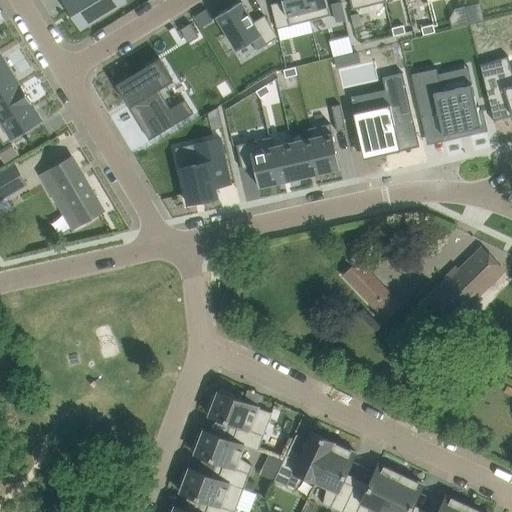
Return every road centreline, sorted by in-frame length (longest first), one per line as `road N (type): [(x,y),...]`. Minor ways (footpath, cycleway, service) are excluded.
road 1 (residential): [(511,490),(200,346)]
road 2 (unclassified): [(176,246),(442,187),(489,195)]
road 3 (unclassified): [(176,246),(64,70)]
road 4 (unclassified): [(0,282),(176,246)]
road 5 (residential): [(200,346),(140,511)]
road 6 (residential): [(182,0),(64,70)]
